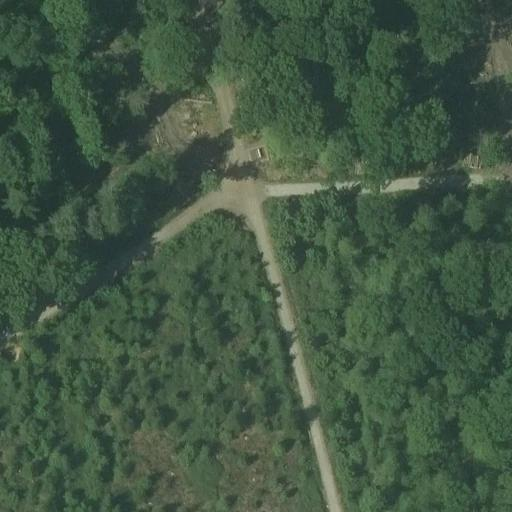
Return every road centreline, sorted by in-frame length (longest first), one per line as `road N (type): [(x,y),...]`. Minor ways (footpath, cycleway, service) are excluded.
road 1 (track): [(0,350),(216,216),(250,186),(214,0)]
road 2 (track): [(344,511),(250,186)]
